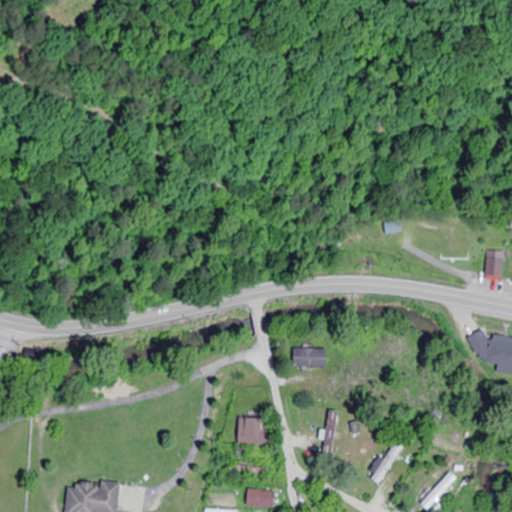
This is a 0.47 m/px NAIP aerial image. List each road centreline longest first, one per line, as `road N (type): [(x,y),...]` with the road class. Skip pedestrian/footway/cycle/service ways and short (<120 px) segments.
road 1 (secondary): [(511,306),(313,285),(95,325),(0,317)]
road 2 (residential): [(252,294),(287,458),(287,511)]
